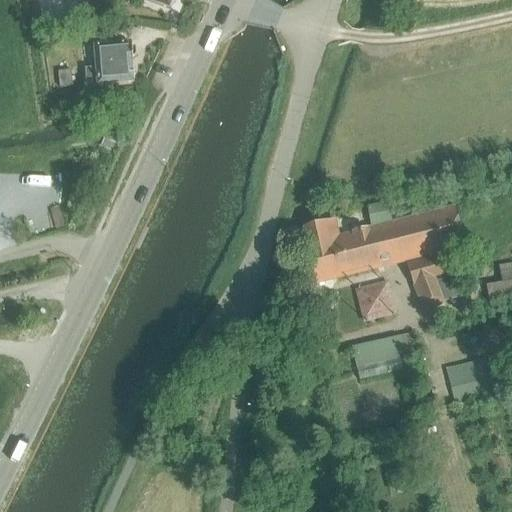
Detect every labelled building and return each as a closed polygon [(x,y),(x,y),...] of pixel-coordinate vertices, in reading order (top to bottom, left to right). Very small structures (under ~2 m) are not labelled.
[(36,0),(42,27),(80,18),(78,6),(83,0),(36,0)] [(88,0),(86,7),(83,13),(95,18),(98,11),(101,0),(88,0)] [(173,2),(174,1),(173,0),(132,0),(166,13),(167,12),(169,13),(171,10),(172,9),(172,6),(173,4),(173,2)] [(77,46),(123,42),(122,29),(76,33),(77,46)] [(131,61),(135,58),(135,51),(130,46),(130,44),(128,45),(112,46),(94,47),(95,70),(85,71),(86,87),(97,87),(131,84),(130,63),(131,63),(131,61)] [(72,88),(71,72),(58,73),(60,89),(72,88)] [(454,210),(394,225),(389,204),(368,209),(373,231),(338,240),(334,225),(304,233),(318,286),(464,248),(454,210)] [(445,304),(437,279),(451,275),(450,271),(449,271),(444,259),(407,268),(424,315),(445,307),(445,304)] [(501,285),(487,287),(488,301),(489,305),(511,300),(511,265),(499,268),(501,285)] [(455,270),(450,271),(451,275),(437,279),(445,304),(463,298),(455,270)] [(357,290),(366,323),(399,314),(390,280),(357,290)] [(400,339),(352,349),(359,382),(402,371),(400,359),(405,358),(400,339)] [(511,356),(511,354),(445,371),(454,406),(511,390),(511,356)] [(399,472),(387,474),(390,490),(402,488),(399,472)]
